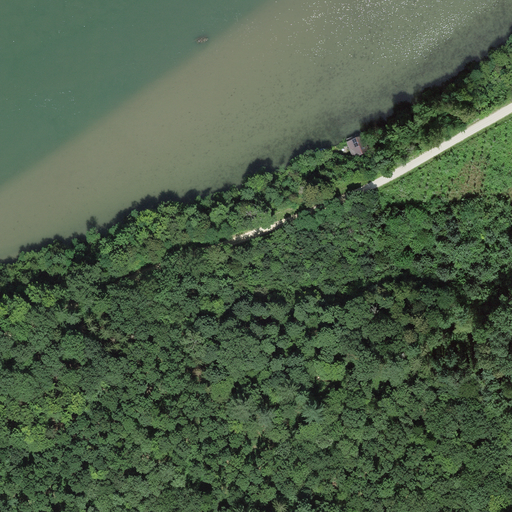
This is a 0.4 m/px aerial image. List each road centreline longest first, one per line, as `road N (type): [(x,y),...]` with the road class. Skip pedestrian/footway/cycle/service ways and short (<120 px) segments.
road 1 (track): [(182,258),(334,202),(511,107)]
road 2 (track): [(0,338),(182,258)]
